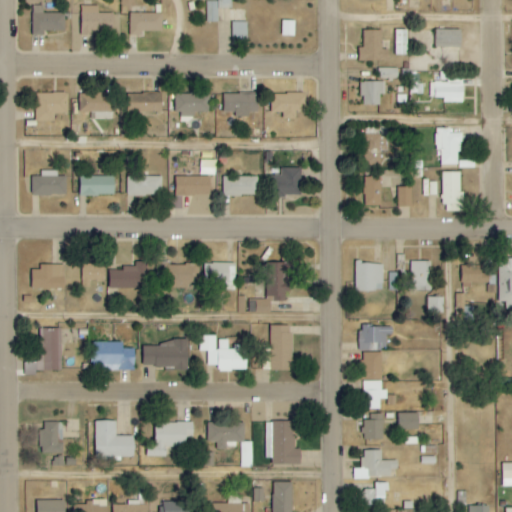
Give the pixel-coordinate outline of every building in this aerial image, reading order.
[(205,0),(206,22),(218,22),(218,8),(231,8),(231,0),(205,0)] [(64,32),(64,14),(42,14),(43,6),(32,6),(32,35),(43,36),(43,31),(64,32)] [(98,6),(81,7),(81,37),(93,36),(93,32),(114,32),(114,13),(98,14),(98,6)] [(162,14),(129,14),(129,37),(141,37),(141,32),(162,32),(162,14)] [(281,37),(294,37),(294,21),(281,21),(281,37)] [(247,44),(247,22),(232,22),(231,44),(247,44)] [(395,55),(407,55),(406,30),(394,30),(395,55)] [(435,48),(461,48),(461,30),(435,30),(435,48)] [(382,31),(363,31),(363,49),(359,48),(359,62),(388,62),(388,50),(382,50),(382,31)] [(443,103),(463,103),(463,80),(430,81),(431,98),(443,98),(443,103)] [(384,82),(361,82),(361,106),(380,106),(380,95),(385,95),(384,82)] [(77,112),(111,112),(111,93),(77,93),(77,112)] [(160,93),(127,93),(127,112),(160,112),(160,93)] [(209,113),(210,94),(175,93),(174,113),(180,113),(180,122),(193,122),(194,113),(209,113)] [(67,94),(34,94),(34,121),(54,121),(54,115),(67,114),(67,94)] [(221,112),(256,112),(256,94),(221,94),(221,112)] [(305,94),(271,94),(271,113),(282,113),(283,119),(295,119),(295,113),(305,113),(305,94)] [(381,151),(387,151),(387,128),(366,128),(365,166),(380,166),(381,151)] [(450,129),(435,129),(435,151),(440,151),(440,166),(457,165),(457,152),(462,152),(461,133),(450,133),(450,129)] [(300,197),(301,169),(295,169),(295,154),(276,153),(275,197),(300,197)] [(199,175),(215,176),(216,161),(200,160),(199,175)] [(31,177),(31,196),(66,196),(65,177),(57,177),(57,171),(40,171),(40,177),(31,177)] [(461,173),(441,173),(442,206),(462,206),(461,173)] [(77,195),(112,195),(112,176),(77,176),(77,195)] [(208,176),(173,176),(173,195),(208,195),(208,176)] [(221,195),(254,195),(254,176),(221,176),(221,195)] [(161,177),(126,177),(127,197),(161,196),(161,177)] [(381,206),(381,177),(364,177),(365,207),(381,206)] [(411,188),(397,188),(398,207),(412,207),(411,188)] [(511,259),(498,259),(498,302),(506,302),(506,308),(511,307),(511,259)] [(429,261),(408,262),(408,291),(430,291),(429,261)] [(203,284),(234,285),(235,263),(204,262),(203,284)] [(354,290),(382,291),(383,263),(355,262),(354,290)] [(265,263),(265,299),(248,299),(249,314),(270,313),(270,301),(285,301),(285,291),(291,291),(291,263),(265,263)] [(64,289),(64,264),(39,265),(39,270),(31,270),(31,289),(64,289)] [(104,265),(81,264),(81,280),(104,281),(104,265)] [(108,288),(146,289),(146,264),(122,264),(122,270),(109,270),(108,288)] [(199,264),(167,265),(168,288),(199,287),(199,264)] [(462,265),(461,287),(471,288),(471,283),(489,284),(489,277),(481,277),(481,265),(462,265)] [(464,293),(455,294),(455,320),(466,320),(466,311),(465,311),(464,293)] [(427,313),(443,313),(443,297),(427,297),(427,313)] [(270,370),(292,370),(291,325),(269,326),(270,370)] [(392,326),(359,327),(359,350),(386,350),(386,335),(392,335),(392,326)] [(60,329),(40,329),(41,363),(24,363),(24,375),(35,375),(35,371),(61,371),(60,329)] [(246,371),(246,347),(228,348),(228,340),(217,340),(217,336),(199,336),(199,351),(207,351),(207,366),(217,366),(217,371),(246,371)] [(134,349),(122,348),(122,342),(91,342),(91,370),(134,371),(134,349)] [(187,369),(188,343),(143,342),(142,368),(187,369)] [(382,380),(381,352),(361,353),(362,380),(382,380)] [(362,381),(363,410),(380,409),(379,399),(387,399),(386,390),(381,390),(381,381),(362,381)] [(398,413),(398,430),(418,430),(418,413),(398,413)] [(382,440),(383,420),(363,420),(363,439),(382,440)] [(116,436),(116,421),(95,421),(94,459),(121,460),(121,457),(133,457),(133,436),(116,436)] [(293,422),(272,421),(271,465),(300,465),(300,449),(293,449),(293,422)] [(41,423),(42,454),(63,453),(62,422),(41,423)] [(193,423),(154,423),(154,444),(146,444),(146,457),(165,457),(166,447),(185,448),(186,437),(193,438),(193,423)] [(240,468),(251,468),(251,442),(244,442),(244,423),(207,423),(207,443),(217,443),(217,449),(226,449),(226,442),(240,442),(240,468)] [(381,450),(361,451),(362,469),(353,469),(354,479),(390,478),(390,461),(381,461),(381,450)] [(511,486),(511,463),(501,464),(501,487),(511,486)] [(292,511),(293,483),(273,482),(272,511),(292,511)] [(363,506),(385,506),(386,483),(374,483),(374,490),(363,489),(363,506)] [(263,502),(263,489),(253,489),(254,502),(263,502)] [(64,511),(64,501),(36,500),(36,511),(64,511)] [(106,511),(105,500),(85,500),(85,504),(74,505),(74,511),(106,511)] [(188,511),(189,502),(160,501),(160,511),(188,511)]
